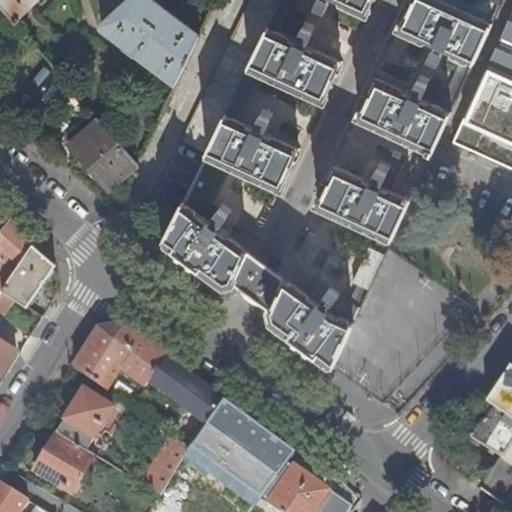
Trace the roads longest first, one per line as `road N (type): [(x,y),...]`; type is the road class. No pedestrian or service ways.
road 1 (residential): [(377,466),(109,265)]
road 2 (residential): [(0,432),(109,265)]
road 3 (residential): [(377,466),(511,335)]
road 4 (residential): [(109,265),(0,168)]
